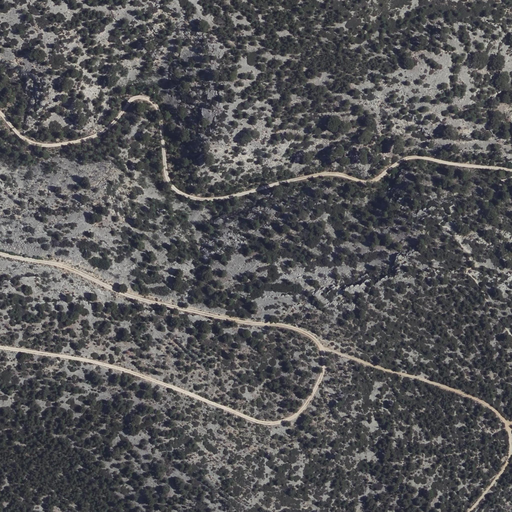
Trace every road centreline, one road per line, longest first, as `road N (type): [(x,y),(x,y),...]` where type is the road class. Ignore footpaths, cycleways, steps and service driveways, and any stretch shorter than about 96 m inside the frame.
road 1 (track): [(511,169),(416,156),(372,181),(319,174),(203,199),(169,182),(160,116),(147,98),(135,97),(89,138),(45,145),(17,132),(0,111)]
road 2 (track): [(0,347),(123,369),(276,423),(299,412),(316,386),(320,345)]
road 3 (track): [(0,252),(58,263),(128,295),(284,324),(320,345)]
road 4 (track): [(320,345),(478,399),(509,428)]
